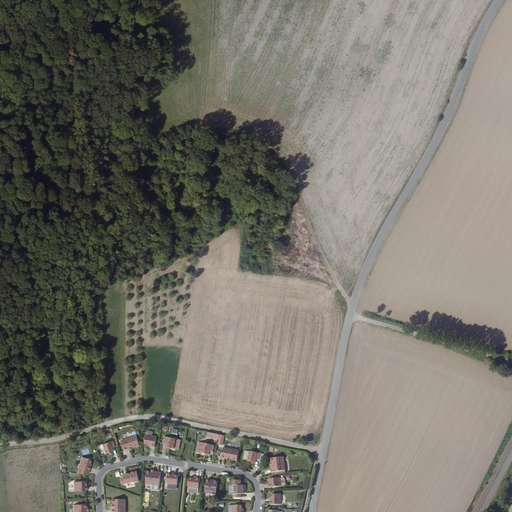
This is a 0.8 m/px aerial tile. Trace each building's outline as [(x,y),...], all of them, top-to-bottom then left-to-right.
[(155,448),(157,437),(147,436),(145,445),(149,445),(149,447),(155,448)] [(173,449),(176,439),(165,436),(163,443),(166,444),(166,447),(169,448),(173,449)] [(139,448),(140,446),(138,437),(122,441),(124,451),(131,450),(130,448),(134,447),(136,448),(139,448)] [(112,449),(115,448),(113,441),(102,445),(105,455),(113,452),(112,449)] [(213,452),(214,446),(203,443),(201,453),(205,454),(208,455),(209,455),(210,451),(213,452)] [(233,459),(235,449),(224,447),(222,458),(229,460),(229,458),(233,459)] [(259,460),(261,453),(249,451),(247,462),(252,462),(254,463),(255,463),(256,460),(259,460)] [(90,464),(91,460),(83,457),(79,467),(89,471),(91,465),(90,464)] [(273,473),(286,471),(284,457),(271,459),(272,463),(272,466),(273,473)] [(155,472),(152,472),(148,471),(147,484),(161,485),(162,472),(155,472)] [(123,484),(135,482),(134,473),(125,475),(125,477),(122,478),(123,484)] [(175,475),(175,474),(169,473),(168,483),(178,485),(179,476),(175,475)] [(199,494),(200,479),(194,478),(194,480),(190,479),(188,493),(199,494)] [(270,488),(282,487),(281,478),(268,480),(270,488)] [(211,482),(211,481),(208,480),(206,493),(217,494),(219,481),(215,481),(215,482),(211,482)] [(87,487),(86,487),(86,481),(83,482),(80,482),(73,482),(74,491),(87,491),(87,487)] [(242,493),(244,493),(244,485),(235,485),(235,497),(242,497),(242,493)] [(281,505),(280,495),(272,495),(272,499),(270,499),(270,505),(281,505)] [(126,511),(126,500),(113,500),(113,504),(113,507),(112,511),(126,511)]
